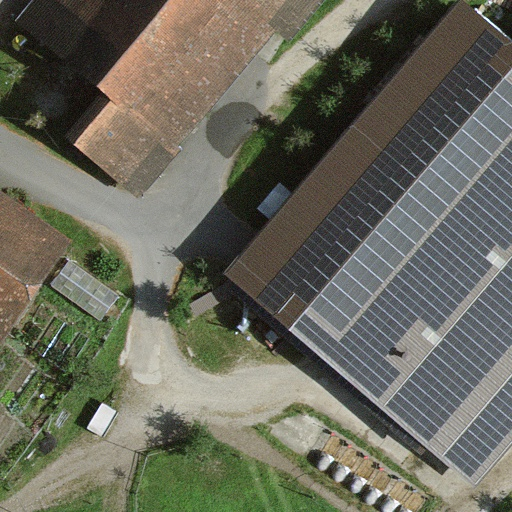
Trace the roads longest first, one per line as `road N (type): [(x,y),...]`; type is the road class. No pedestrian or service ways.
road 1 (track): [(0,509),(67,471),(122,424),(144,375),(153,313),(145,233),(0,148)]
road 2 (track): [(145,233),(287,75),(372,0)]
